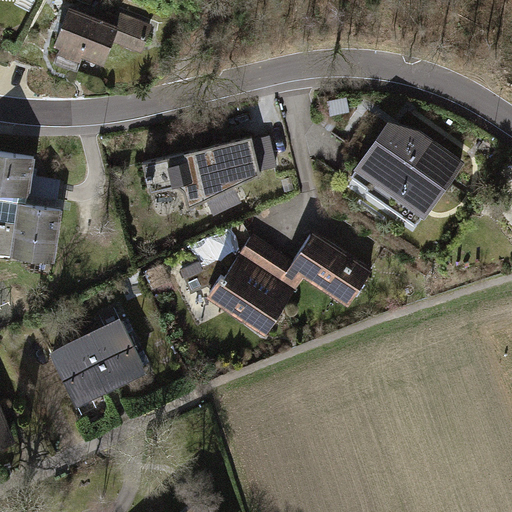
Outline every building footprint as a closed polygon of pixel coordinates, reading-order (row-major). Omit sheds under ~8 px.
[(75,0),(73,0),(53,51),(58,53),(53,65),(78,75),(83,62),(103,70),(113,45),(139,56),(150,29),(75,0)] [(417,130),(386,123),(340,181),(411,238),(465,165),(417,130)] [(175,188),(184,212),(265,176),(250,139),(136,167),(144,194),(175,188)] [(33,161),(0,156),(0,262),(58,271),(67,210),(26,205),(33,161)] [(375,271),(316,230),(287,272),(348,310),(375,271)] [(245,245),(191,266),(208,302),(268,340),(303,283),(245,245)] [(120,315),(49,350),(76,406),(148,371),(120,315)] [(0,402),(0,450),(18,443),(0,402)]
